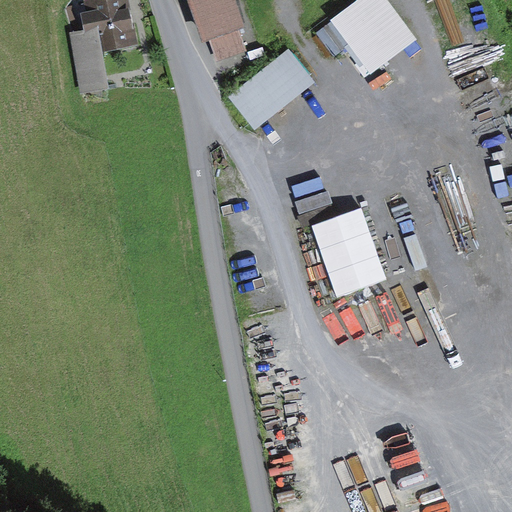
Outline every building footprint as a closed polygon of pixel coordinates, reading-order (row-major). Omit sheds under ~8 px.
[(96,0),(73,4),(82,57),(90,100),(113,96),(105,52),(130,47),(121,0),(96,0)] [(199,0),(214,40),(255,25),(246,0),(199,0)] [(381,0),(375,0),(316,41),(334,67),(347,59),(368,88),(418,53),(381,0)] [(254,141),(318,94),(291,58),(228,105),(254,141)] [(313,235),(335,313),(388,298),(366,220),(313,235)]
